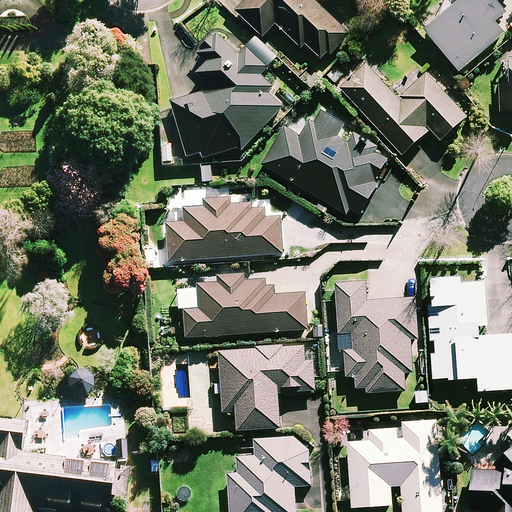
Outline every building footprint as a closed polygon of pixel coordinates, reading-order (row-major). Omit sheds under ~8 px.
[(251,0),(237,15),(265,41),(277,27),(303,52),(307,48),(324,64),(350,38),(309,0),(251,0)] [(468,0),(426,36),(460,76),(505,38),(495,27),(506,18),(497,7),(505,0),(468,0)] [(174,105),(190,161),(205,156),(207,161),(241,151),(245,153),(284,111),(269,96),(274,90),(262,79),(279,62),(258,42),(241,59),(218,38),(200,57),(211,67),(200,80),(213,91),(174,105)] [(502,89),(502,117),(511,117),(511,62),(508,63),(509,88),(502,89)] [(400,103),(366,67),(349,83),(341,91),(405,159),(432,134),(442,145),(468,122),(427,78),(400,103)] [(347,129),(321,114),(304,142),(287,132),(265,169),(348,219),(351,213),(362,220),(381,189),(377,187),(389,165),(361,148),(365,143),(352,135),(346,145),(340,141),(347,129)] [(265,209),(254,209),(253,194),(231,195),(230,190),(205,191),(186,192),(187,219),(168,220),(170,265),(284,260),(283,223),(266,224),(265,209)] [(307,297),(277,299),(276,288),(268,288),(268,284),(248,285),(247,279),(220,280),(220,286),(200,288),(202,313),(187,314),(188,342),(310,333),(307,297)] [(487,284),(430,285),(431,320),(432,384),(479,383),(479,395),(511,394),(511,338),(479,339),(479,330),(488,330),(487,284)] [(357,380),(358,392),(366,392),(366,397),(406,395),(405,377),(413,377),(412,344),(418,343),(417,303),(369,305),(368,287),(339,289),(341,353),(346,353),(348,380),(357,380)] [(316,350),(223,355),(224,384),(216,385),(217,398),(225,398),(226,416),(240,415),(241,435),(283,433),(281,396),(318,394),(316,350)] [(92,384),(81,372),(65,388),(76,399),(92,384)] [(442,511),(438,424),(404,426),(405,442),(397,442),(397,432),(371,434),(372,445),(349,446),(352,511),(365,511),(393,511),(391,489),(403,489),(404,511),(442,511)] [(23,460),(26,428),(0,425),(0,511),(112,511),(113,504),(127,505),(130,470),(23,460)] [(311,454),(298,441),(258,443),(259,462),(240,463),(241,477),(232,478),(233,511),(297,511),(296,490),(312,489),(311,454)] [(511,511),(511,453),(498,466),(495,477),(479,473),(466,511),(511,511)]
